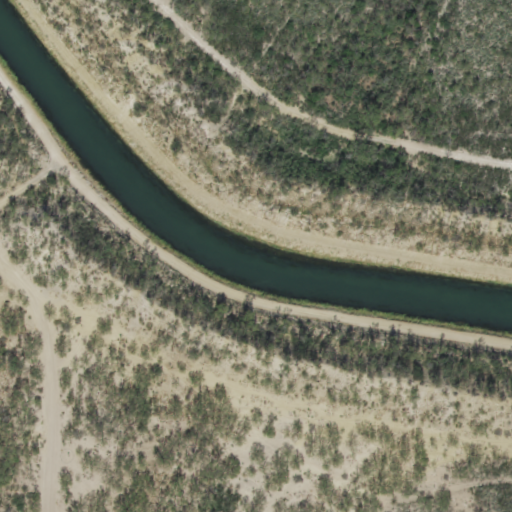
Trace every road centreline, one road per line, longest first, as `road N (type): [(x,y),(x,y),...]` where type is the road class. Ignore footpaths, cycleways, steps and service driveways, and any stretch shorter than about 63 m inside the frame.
road 1 (residential): [(511,168),(336,129),(276,101),(157,0)]
road 2 (track): [(262,498),(252,454),(0,243)]
road 3 (track): [(511,478),(262,498),(221,511)]
